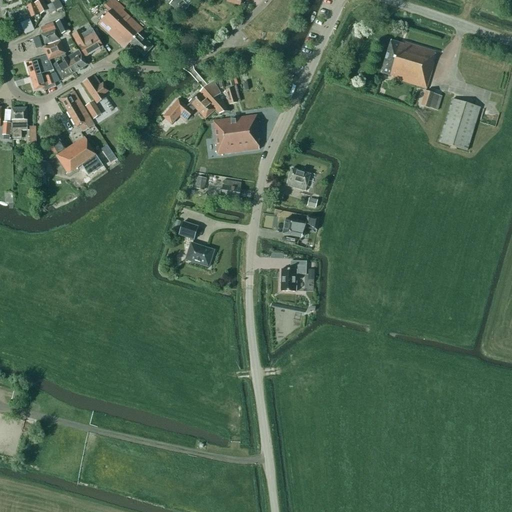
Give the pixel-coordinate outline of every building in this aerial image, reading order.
[(42,0),(34,4),(40,15),(49,10),(42,0)] [(60,0),(57,0),(54,3),(58,8),(64,4),(60,0)] [(110,12),(98,24),(125,50),(130,44),(144,57),(153,48),(139,35),(143,30),(123,11),(125,9),(114,0),(110,0),(104,7),(110,12)] [(189,7),(181,0),(164,0),(180,15),(189,7)] [(56,23),(61,35),(69,31),(63,19),(56,23)] [(53,23),(41,27),(44,35),(42,36),(45,44),(59,39),(55,30),(56,30),(53,23)] [(103,47),(93,29),(84,34),(82,30),(73,34),(85,57),(103,47)] [(433,63),(436,53),(404,43),(403,45),(391,41),(381,74),(393,77),(393,79),(426,89),(435,63),(433,63)] [(44,49),(47,57),(39,59),(39,58),(26,63),(31,77),(45,73),(54,70),(50,60),(66,54),(61,42),(44,49)] [(80,53),(79,51),(67,58),(66,58),(75,73),(88,66),(80,53)] [(60,61),(53,65),(56,69),(63,80),(75,73),(66,58),(67,58),(65,56),(59,59),(60,61)] [(46,77),(45,73),(31,77),(35,91),(43,88),(45,92),(56,87),(55,84),(60,81),(56,74),(46,77)] [(82,83),(97,105),(107,98),(104,95),(109,92),(103,84),(101,85),(94,75),(82,83)] [(205,120),(215,110),(218,114),(229,112),(217,97),(221,94),(214,82),(207,86),(189,103),(190,103),(188,106),(193,111),(195,109),(205,120)] [(236,86),(232,87),(233,89),(225,91),(229,106),(237,103),(240,102),(236,90),(237,89),(236,86)] [(81,104),(74,92),(61,100),(68,112),(81,104)] [(421,106),(430,109),(438,111),(441,97),(434,94),(426,92),(421,106)] [(481,108),(452,99),(438,143),(468,152),(481,108)] [(178,100),(163,118),(169,122),(172,125),(179,117),(185,122),(193,113),(192,112),(193,111),(188,106),(187,107),(178,100)] [(102,115),(93,102),(85,107),(94,120),(102,115)] [(68,112),(77,129),(80,127),(83,132),(92,127),(89,122),(91,120),(81,104),(68,112)] [(12,109),(12,121),(13,138),(22,138),(22,131),(27,131),(27,109),(12,109)] [(213,122),(218,155),(259,150),(258,140),(260,140),(257,116),(213,122)] [(10,123),(3,123),(2,136),(9,136),(10,123)] [(51,129),(45,133),(49,139),(55,135),(51,129)] [(48,144),(52,150),(49,152),(53,157),(56,155),(66,149),(58,137),(48,144)] [(68,174),(82,166),(88,175),(95,170),(103,165),(85,138),(67,150),(57,156),(68,174)] [(107,146),(101,150),(107,158),(112,154),(107,146)] [(224,165),(235,163),(236,165),(247,164),(246,155),(235,156),(223,158),(224,165)] [(310,175),(292,169),(286,186),(305,192),(310,175)] [(198,177),(195,189),(204,191),(206,179),(198,177)] [(224,181),(223,186),(221,198),(239,201),(241,189),(242,184),(224,181)] [(308,207),(307,209),(311,210),(311,207),(316,209),(318,200),(309,198),(307,207),(308,207)] [(319,219),(308,217),(305,229),(317,231),(319,219)] [(286,219),(283,235),(302,238),(304,223),(286,219)] [(194,240),(198,227),(183,223),(179,236),(194,240)] [(185,260),(209,268),(214,251),(191,244),(185,260)] [(306,275),(307,262),(291,262),(290,270),(281,270),(281,292),(296,293),(297,275),(306,275)] [(25,391),(15,388),(11,403),(21,406),(25,391)]
